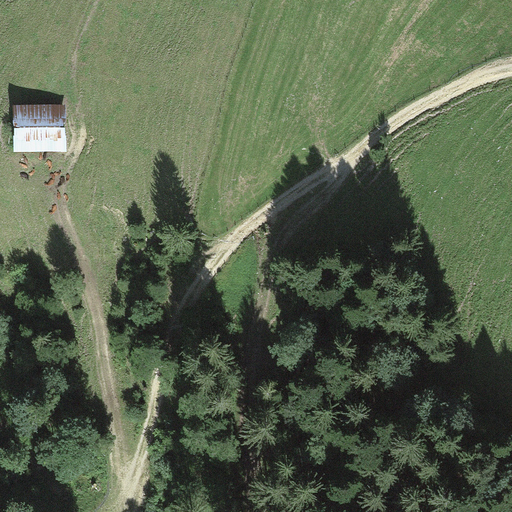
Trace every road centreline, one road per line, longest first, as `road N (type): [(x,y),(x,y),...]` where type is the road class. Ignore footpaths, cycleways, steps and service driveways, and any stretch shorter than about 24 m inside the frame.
road 1 (track): [(343,165),(252,224),(191,295),(169,348),(132,496)]
road 2 (track): [(255,511),(247,453),(251,362),(265,305),(285,238),(343,165)]
road 3 (track): [(64,198),(132,496)]
road 4 (track): [(343,165),(456,90),(511,69)]
